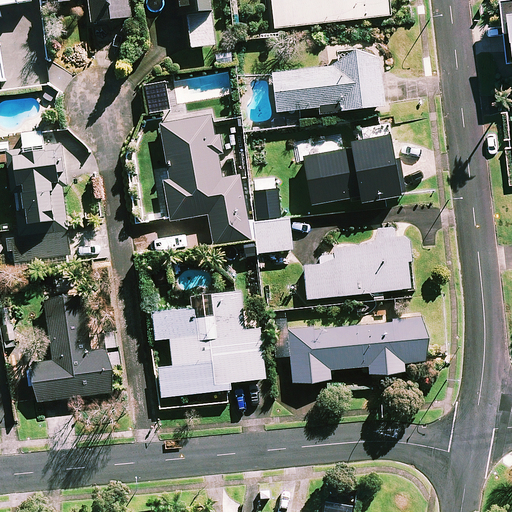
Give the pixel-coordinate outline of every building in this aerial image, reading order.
[(131,17),(129,0),(49,0),(50,2),(66,0),(89,0),(92,22),(131,17)] [(177,0),(179,14),(186,13),(190,48),(216,45),(211,0),(177,0)] [(391,16),(389,0),(272,0),(276,29),(391,16)] [(386,107),(380,61),(359,51),(342,56),(330,68),(273,74),(278,113),(320,108),(320,114),(386,107)] [(223,179),(213,117),(162,125),(171,183),(165,184),(171,221),(210,215),(215,247),(252,241),(242,176),(223,179)] [(34,236),(33,223),(54,222),(55,232),(68,231),(65,192),(54,193),(53,185),(60,185),(59,171),(66,171),(64,148),(44,149),(43,133),(24,134),(25,155),(7,156),(10,195),(16,194),(20,237),(34,236)] [(402,196),(391,135),(352,142),(353,148),(319,154),(328,203),(360,197),(361,203),(402,196)] [(294,250),(290,219),(255,223),(259,255),(294,250)] [(396,241),(395,228),(373,230),(375,245),(320,251),(321,266),(305,267),(309,299),(412,289),(407,240),(396,241)] [(69,232),(26,238),(29,260),(72,254),(69,232)] [(246,331),(241,292),(214,295),(216,316),(197,318),(196,309),(154,313),(157,340),(171,338),(174,367),(159,368),(162,397),(232,390),(231,382),(266,379),(261,329),(246,331)] [(33,370),(29,371),(31,386),(35,386),(37,402),(114,392),(108,349),(91,351),(83,294),(46,299),(54,361),(32,363),(33,370)] [(377,322),(376,307),(361,308),(362,325),(290,331),(294,384),(332,381),(331,369),(370,366),(371,376),(406,374),(405,363),(428,361),(425,319),(377,322)] [(286,316),(270,317),(274,361),(290,359),(286,316)]
